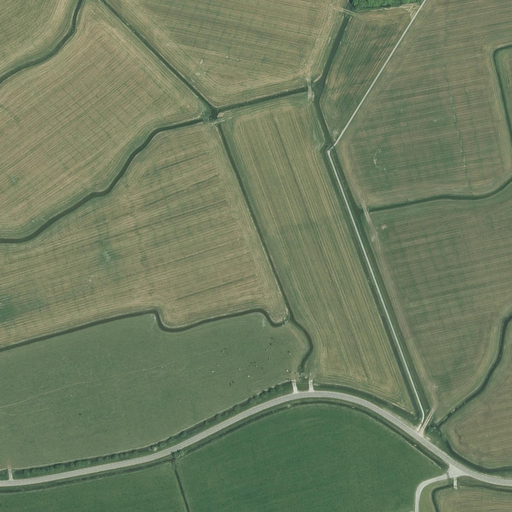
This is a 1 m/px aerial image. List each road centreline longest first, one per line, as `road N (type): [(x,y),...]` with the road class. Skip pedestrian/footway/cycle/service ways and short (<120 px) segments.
road 1 (tertiary): [(414,435),(364,403),(308,394),(142,460),(0,483)]
road 2 (track): [(417,437),(433,397),(360,199)]
